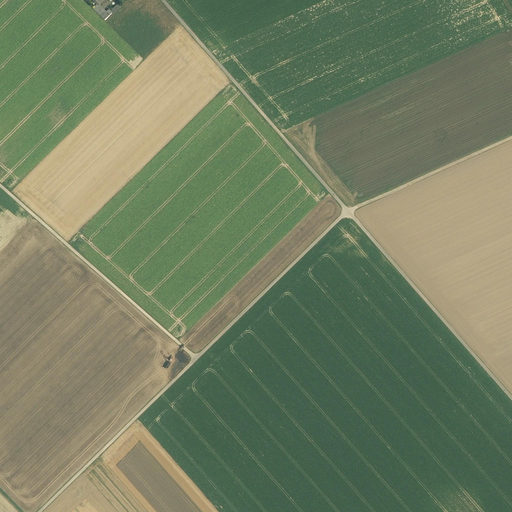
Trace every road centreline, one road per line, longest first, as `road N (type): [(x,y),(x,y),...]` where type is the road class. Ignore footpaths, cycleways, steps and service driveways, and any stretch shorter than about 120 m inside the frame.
road 1 (track): [(39,511),(344,214),(511,138)]
road 2 (track): [(162,0),(511,399)]
road 3 (track): [(196,358),(0,185)]
